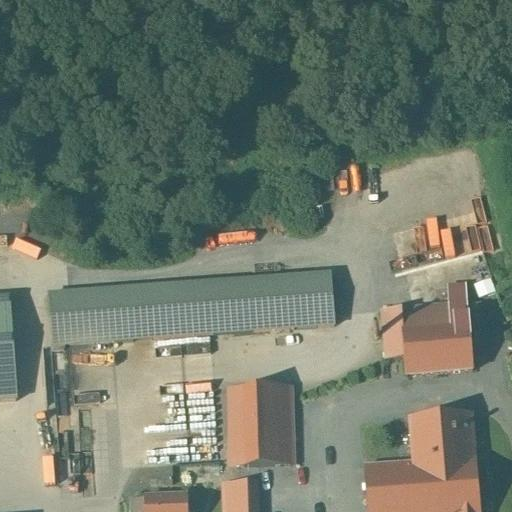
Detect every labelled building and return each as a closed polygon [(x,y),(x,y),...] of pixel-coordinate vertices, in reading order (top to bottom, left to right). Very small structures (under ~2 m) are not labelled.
[(260,264),(261,276),(322,273),(321,262),(260,264)] [(330,276),(48,297),(52,348),(334,327),(330,276)] [(465,288),(447,289),(448,307),(466,305),(465,288)] [(9,299),(0,299),(0,403),(16,402),(9,299)] [(480,304),(467,305),(468,327),(482,326),(480,304)] [(448,307),(401,311),(403,332),(468,327),(467,305),(466,305),(448,307)] [(468,327),(403,332),(401,311),(369,313),(373,361),(404,359),(405,377),(472,372),(468,327)] [(186,355),(188,375),(213,373),(212,353),(186,355)] [(291,392),(228,393),(230,468),(294,467),(292,415),(291,415),(291,392)] [(478,511),(471,416),(409,421),(413,464),(366,467),(365,467),(363,467),(364,469),(367,511),(478,511)] [(259,511),(259,484),(223,485),(223,511),(259,511)] [(186,511),(186,497),(144,499),(144,511),(186,511)]
